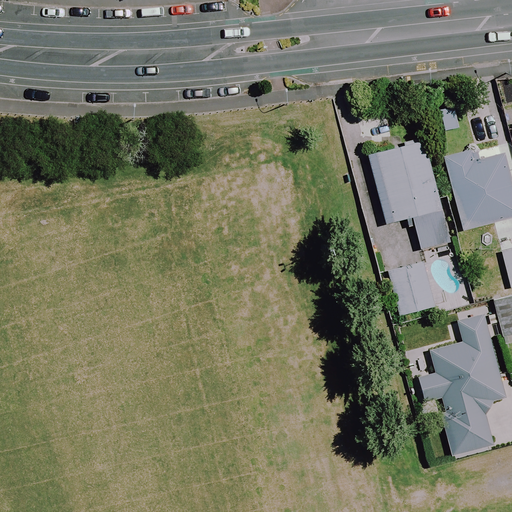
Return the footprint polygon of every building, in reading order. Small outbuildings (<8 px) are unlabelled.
[(419,142),(366,156),(384,224),(406,218),(414,248),(445,240),(419,142)] [(511,197),(499,145),(443,159),(461,234),(511,221),(511,197)] [(511,250),(498,255),(509,292),(511,291),(511,250)] [(420,266),(384,275),(396,321),(432,311),(420,266)] [(511,299),(493,305),(503,338),(511,335),(511,299)] [(478,402),(499,396),(479,321),(455,328),(461,348),(430,356),(435,378),(418,383),(423,407),(438,403),(451,456),(489,446),(478,402)]
